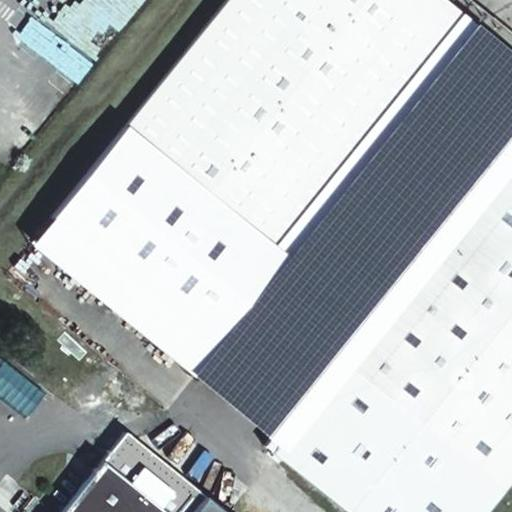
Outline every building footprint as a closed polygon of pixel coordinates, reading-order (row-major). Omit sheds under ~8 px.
[(401,121),(426,90),(477,27),(443,0),(228,0),(124,128),(288,260),(401,121)] [(501,153),(426,90),(401,121),(477,183),(501,153)] [(511,139),(501,153),(477,183),(376,308),(261,449),(340,511),(485,511),(493,502),(511,478),(511,139)] [(165,511),(103,461),(71,500),(61,511),(165,511)] [(61,511),(71,500),(52,484),(30,511),(61,511)] [(192,511),(223,511),(205,497),(192,511)]
